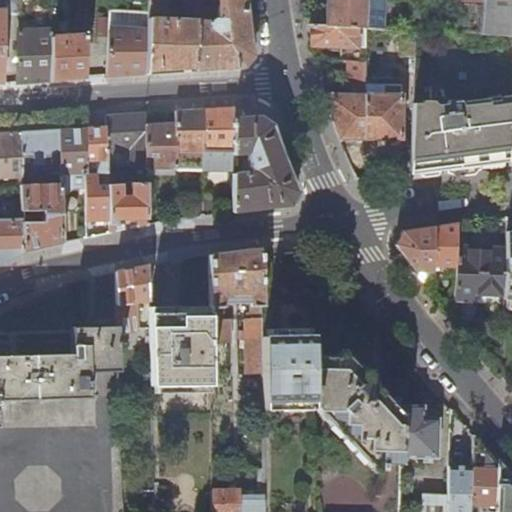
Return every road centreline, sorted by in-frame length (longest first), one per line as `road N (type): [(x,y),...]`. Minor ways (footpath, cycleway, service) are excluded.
road 1 (residential): [(0,290),(48,266),(121,249),(342,221)]
road 2 (residential): [(0,108),(288,88)]
road 3 (tertiary): [(511,430),(342,221)]
road 4 (residential): [(342,221),(511,198)]
road 5 (tertiary): [(342,221),(288,88)]
